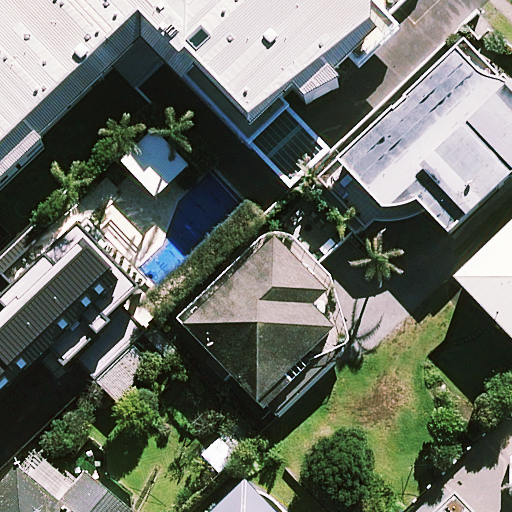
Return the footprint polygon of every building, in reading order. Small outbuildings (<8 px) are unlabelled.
[(0,0),(0,186),(153,39),(249,138),(391,0),(0,0)] [(436,217),(453,234),(511,178),(511,88),(510,90),(464,42),(312,185),(362,238),(381,220),(383,220),(390,221),(396,222),(403,222),(410,222),(416,222),(423,221),(429,219),(436,217)] [(511,229),(460,280),(511,334),(511,229)] [(334,286),(280,230),(185,322),(269,410),(352,330),(321,298),(334,286)] [(0,440),(1,441),(24,419),(31,426),(52,405),(45,398),(77,366),(58,348),(113,294),(60,240),(0,298),(0,440)] [(163,375),(138,347),(97,384),(122,412),(163,375)] [(67,506),(23,467),(0,493),(0,511),(132,511),(92,477),(67,506)] [(280,511),(249,479),(215,511),(280,511)]
